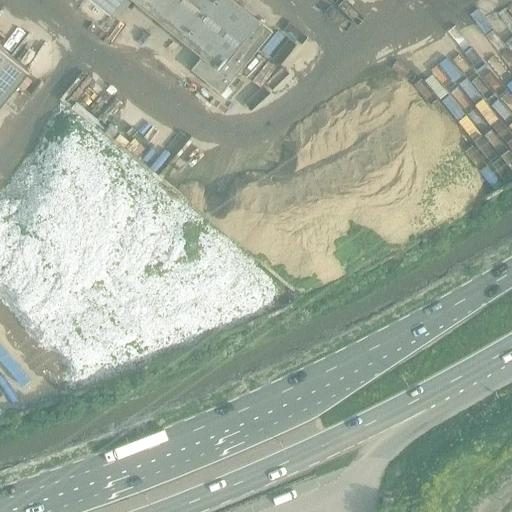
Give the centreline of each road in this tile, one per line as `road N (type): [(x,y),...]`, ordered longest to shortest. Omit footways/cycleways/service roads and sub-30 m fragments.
road 1 (primary): [(511,291),(349,355),(158,448),(0,501)]
road 2 (primary): [(511,300),(214,453),(60,511)]
road 3 (primary): [(180,511),(447,386)]
road 4 (primary): [(269,511),(447,386)]
road 5 (primary): [(511,391),(340,511)]
